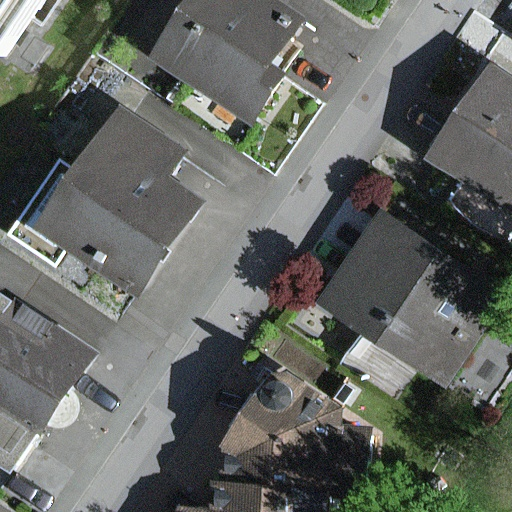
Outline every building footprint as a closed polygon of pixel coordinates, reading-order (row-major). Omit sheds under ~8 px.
[(0,0),(0,54),(10,62),(51,0),(0,0)] [(261,0),(192,0),(157,55),(250,116),(291,52),(279,44),(294,21),(261,0)] [(511,78),(493,67),(431,159),(511,213),(511,78)] [(60,166),(14,235),(57,264),(79,232),(144,276),(186,213),(146,186),(169,153),(113,115),(73,175),(60,166)] [(383,216),(323,306),(444,385),(503,294),(383,216)] [(0,283),(0,438),(42,465),(112,355),(0,283)] [(250,448),(245,473),(347,479),(381,481),(388,419),(360,419),(361,405),(294,363),(239,439),(250,448)] [(346,511),(347,479),(245,473),(236,511),(231,511),(196,510),(194,511),(346,511)]
